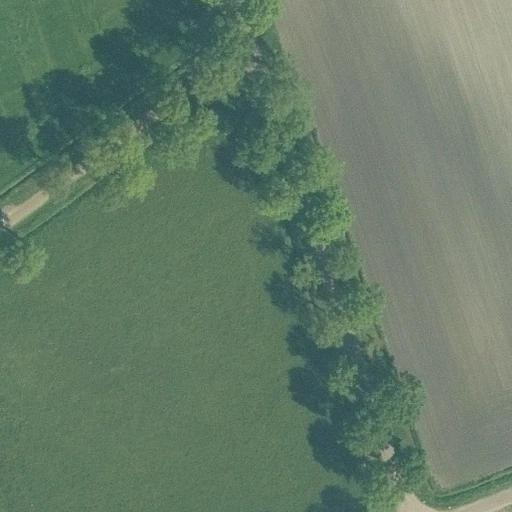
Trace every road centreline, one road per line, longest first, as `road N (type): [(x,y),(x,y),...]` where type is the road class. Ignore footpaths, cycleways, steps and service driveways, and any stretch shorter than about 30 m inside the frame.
road 1 (unclassified): [(408,511),(248,43)]
road 2 (unclassified): [(0,225),(248,43)]
